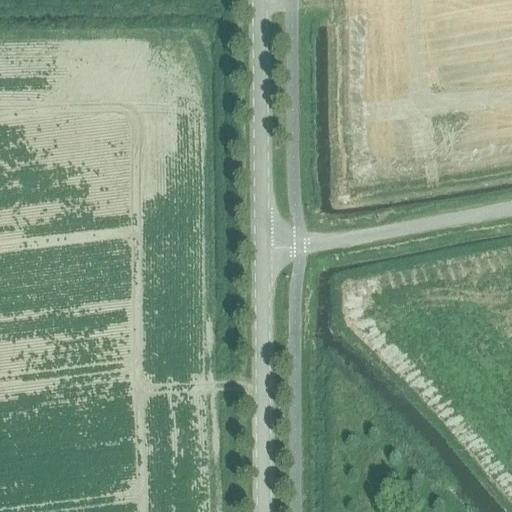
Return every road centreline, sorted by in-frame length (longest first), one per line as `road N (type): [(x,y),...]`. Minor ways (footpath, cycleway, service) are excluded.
road 1 (tertiary): [(263,511),(259,251)]
road 2 (unclassified): [(259,251),(511,211)]
road 3 (tertiary): [(259,251),(256,0)]
